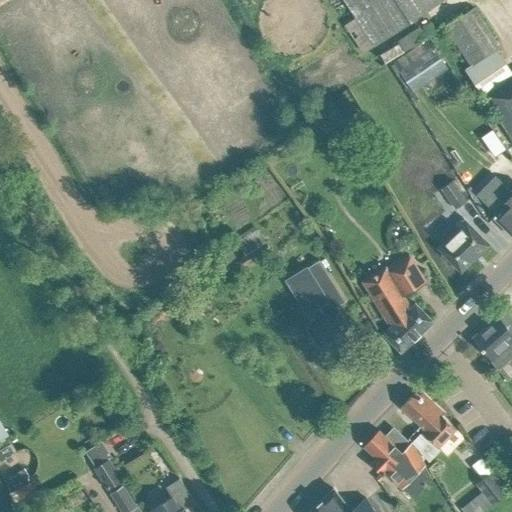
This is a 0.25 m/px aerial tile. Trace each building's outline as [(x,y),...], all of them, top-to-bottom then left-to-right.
[(342,0),(373,46),(442,0),(342,0)] [(511,74),(495,49),(497,47),(471,7),(443,25),(469,65),(464,68),(511,137),(511,74)] [(404,51),(425,38),(418,27),(397,40),(404,51)] [(448,68),(429,41),(415,50),(394,64),(413,92),(448,68)] [(330,143),(330,156),(356,156),(356,143),(330,143)] [(511,191),(496,175),(478,192),(480,195),(496,210),(491,215),(494,218),(511,235),(511,191)] [(455,209),(468,200),(454,179),(441,188),(455,209)] [(460,272),(489,245),(462,217),(452,226),(455,230),(437,247),(460,272)] [(252,264),(272,251),(257,229),(237,242),(252,264)] [(410,307),(403,295),(425,281),(407,253),(362,282),(391,326),(383,334),(401,352),(432,321),(415,303),(410,307)] [(319,309),(327,322),(314,330),(325,348),(352,331),(337,306),(344,302),(318,261),(285,282),(308,317),(319,309)] [(511,344),(511,343),(511,342),(511,332),(497,315),(471,338),(499,369),(511,357),(511,344)] [(419,395),(415,392),(401,407),(426,431),(423,433),(438,448),(455,430),(440,416),(443,413),(421,393),(419,395)] [(0,441),(16,432),(0,405),(0,441)] [(411,443),(393,426),(385,435),(379,430),(364,446),(376,457),(370,463),(382,474),(389,468),(404,483),(400,486),(413,498),(431,479),(411,443)] [(128,511),(138,506),(124,484),(108,459),(111,457),(101,441),(85,451),(95,467),(93,468),(107,489),(108,488),(122,511),(128,511)] [(463,511),(481,511),(510,489),(494,468),(475,483),(482,491),(460,508),(463,511)] [(195,501),(179,477),(165,486),(171,496),(145,511),(187,511),(185,508),(195,501)] [(25,508),(41,499),(30,480),(15,489),(25,508)] [(350,510),(333,488),(307,511),(374,511),(364,496),(350,510)]
